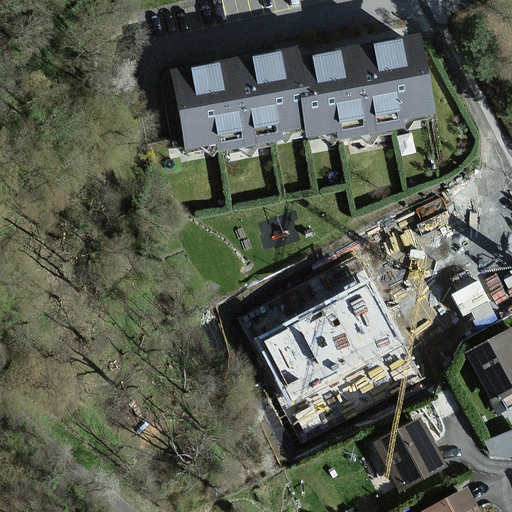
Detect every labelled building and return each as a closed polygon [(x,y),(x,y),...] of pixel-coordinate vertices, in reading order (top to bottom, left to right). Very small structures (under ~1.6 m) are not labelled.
[(432,112),(418,37),(355,48),(296,59),(294,48),(230,60),(175,71),(189,147),(220,141),(221,150),(283,138),(281,129),(305,125),(307,135),(339,129),(340,137),(402,126),(401,117),(432,112)] [(511,329),(462,355),(488,406),(511,394),(511,329)] [(443,470),(415,420),(368,446),(396,496),(443,470)] [(511,427),(485,435),(492,456),(511,449),(511,427)] [(473,511),(463,493),(426,511),(473,511)]
